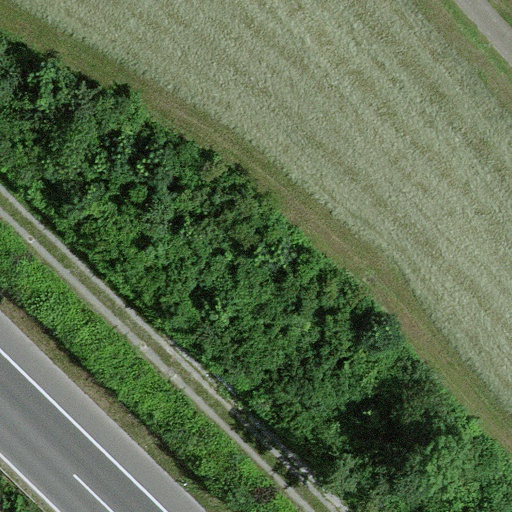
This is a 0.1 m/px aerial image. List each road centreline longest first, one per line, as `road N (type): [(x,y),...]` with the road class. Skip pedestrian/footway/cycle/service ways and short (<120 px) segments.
road 1 (track): [(0,218),(297,511)]
road 2 (motorway): [(109,511),(0,403)]
